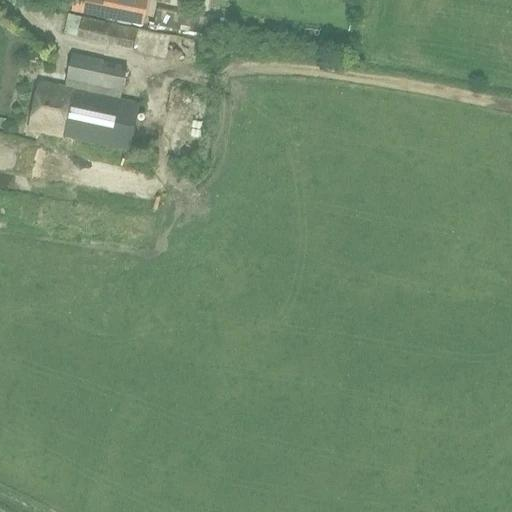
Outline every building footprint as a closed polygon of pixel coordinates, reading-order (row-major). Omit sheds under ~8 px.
[(143,25),(147,6),(148,0),(146,0),(106,0),(107,0),(106,0),(75,0),(73,11),(104,18),(104,17),(143,25)] [(206,31),(209,17),(147,6),(143,25),(194,34),(194,29),(206,31)] [(138,28),(70,15),(66,34),(74,36),(78,37),(77,38),(133,51),(166,56),(164,59),(197,66),(201,46),(169,39),(170,33),(138,27),(138,28)] [(68,82),(66,88),(120,100),(127,69),(103,63),(104,61),(72,54),(66,81),(68,82)] [(140,104),(120,100),(66,88),(39,83),(29,130),(130,151),(140,104)]
